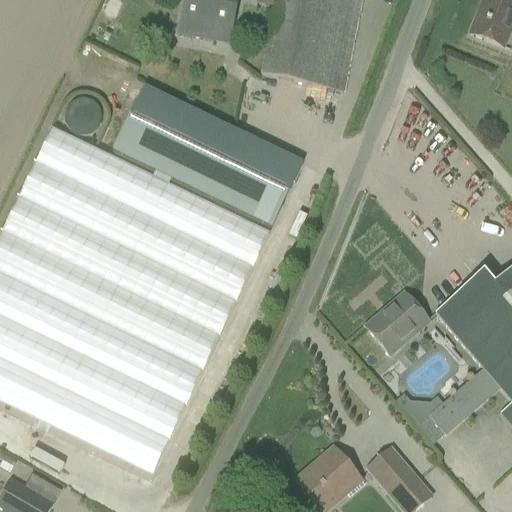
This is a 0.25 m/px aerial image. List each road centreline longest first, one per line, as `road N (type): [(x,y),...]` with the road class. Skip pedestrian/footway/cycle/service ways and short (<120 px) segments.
road 1 (unclassified): [(186,511),(297,303),(425,0)]
road 2 (unknown): [(364,146),(486,262)]
